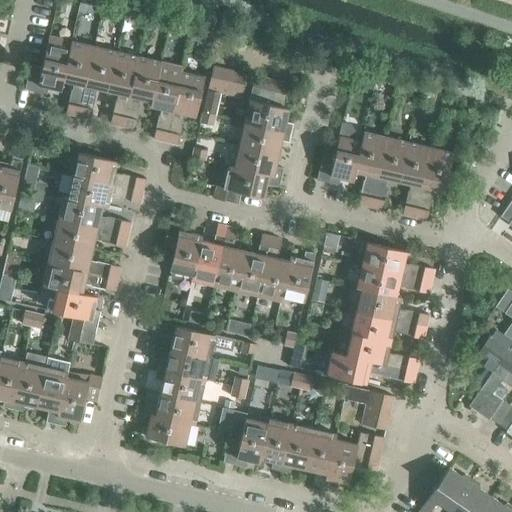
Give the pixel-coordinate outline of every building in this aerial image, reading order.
[(57,0),(56,8),(66,10),(68,0),(57,0)] [(142,20),(144,12),(133,9),(132,18),(142,20)] [(148,17),(146,27),(156,30),(158,20),(148,17)] [(175,23),(172,33),(182,35),(184,26),(175,23)] [(199,41),(203,38),(205,31),(194,28),(191,40),(199,41)] [(60,90),(63,80),(62,80),(71,41),(49,36),(41,67),(30,65),(24,89),(46,94),(47,87),(60,90)] [(71,41),(62,80),(63,80),(75,83),(74,90),(71,89),(65,113),(77,116),(93,46),(71,41)] [(107,91),(116,51),(93,46),(77,116),(90,119),(95,95),(92,94),(94,88),(107,91)] [(138,56),(116,51),(107,91),(120,94),(118,100),(115,99),(110,124),(122,126),(138,56)] [(138,98),(151,101),(159,66),(161,62),(138,56),(122,126),(134,129),(140,105),(137,104),(138,98)] [(153,138),(165,141),(181,71),(159,66),(151,101),(149,106),(163,109),(161,115),(159,114),(153,138)] [(219,92),(224,68),(213,66),(207,90),(219,92)] [(235,71),(224,68),(219,92),(220,93),(230,95),(235,71)] [(181,71),(165,141),(177,144),(183,120),(180,119),(181,113),(195,116),(204,77),(181,71)] [(247,73),(235,71),(230,95),(241,98),(247,73)] [(254,75),(249,100),(260,102),(266,78),(254,75)] [(266,78),(260,102),(271,105),(277,80),(266,78)] [(271,105),(282,107),(283,107),(288,83),(277,80),(271,105)] [(351,83),(349,88),(361,91),(362,85),(351,83)] [(207,90),(202,112),(215,115),(220,93),(219,92),(207,90)] [(288,108),(283,107),(282,107),(271,105),(260,102),(249,100),(244,122),(291,133),(293,123),(285,121),(288,108)] [(212,125),(215,115),(202,112),(200,122),(212,125)] [(289,142),(291,133),(244,122),(238,144),(278,153),(281,141),(289,142)] [(353,181),(355,171),(361,141),(352,139),(354,133),(350,124),(341,122),(335,151),(323,149),(316,180),(338,185),(339,178),(353,181)] [(357,204),(369,207),(386,137),(363,132),(361,141),(355,171),(367,174),(366,180),(363,180),(357,204)] [(408,142),(386,137),(369,207),(382,210),(387,185),(384,185),(386,178),(399,181),(408,142)] [(402,214),(414,217),(430,147),(408,142),(399,181),(411,184),(410,191),(407,190),(402,214)] [(233,166),(281,177),(283,168),(275,166),(278,153),(238,144),(233,166)] [(194,147),(192,156),(191,157),(204,160),(207,150),(194,147)] [(430,147),(414,217),(426,220),(432,196),(429,195),(430,189),(444,192),(453,152),(430,147)] [(73,175),(142,191),(145,179),(121,173),(120,176),(114,174),(117,161),(78,152),(73,175)] [(0,207),(10,209),(19,170),(21,162),(11,160),(10,164),(0,161),(0,207)] [(27,164),(22,186),(33,189),(35,181),(38,167),(27,164)] [(278,187),(281,177),(233,166),(228,165),(223,187),(216,185),(213,198),(238,203),(240,192),(263,197),(266,184),(278,187)] [(140,203),(142,191),(73,175),(68,196),(67,197),(102,205),(107,206),(110,193),(116,195),(116,197),(140,203)] [(22,186),(17,209),(34,212),(36,199),(39,190),(33,189),(22,186)] [(105,219),(99,217),(102,205),(67,197),(68,196),(63,195),(57,218),(127,234),(130,222),(106,216),(105,219)] [(511,197),(500,215),(509,222),(508,223),(511,226),(511,197)] [(125,246),(127,234),(57,218),(52,240),(92,249),(95,236),(101,238),(100,241),(125,246)] [(181,272),(191,274),(192,274),(200,240),(201,240),(202,235),(189,232),(190,225),(169,220),(163,244),(174,247),(169,269),(172,270),(171,271),(170,272),(170,273),(170,274),(171,275),(171,276),(172,277),(173,278),(175,279),(176,279),(177,278),(178,278),(179,277),(180,277),(181,275),(181,274),(181,273),(181,272)] [(213,284),(227,226),(217,224),(212,243),(201,240),(200,240),(192,274),(191,274),(190,279),(213,284)] [(236,228),(227,226),(213,284),(235,290),(244,250),(232,247),(236,228)] [(338,235),(326,232),(323,245),(335,248),(338,235)] [(261,234),(257,253),(244,250),(235,290),(258,295),(271,236),(261,234)] [(281,238),(271,236),(258,295),(280,300),(281,295),(289,260),(288,260),(276,258),(281,238)] [(95,263),(89,262),(92,249),(52,240),(47,262),(117,278),(120,266),(96,261),(95,263)] [(406,251),(366,242),(361,265),(431,281),(434,269),(410,263),(409,266),(403,264),(406,251)] [(303,259),(289,256),(288,260),(289,260),(281,295),(304,300),(313,261),(315,253),(304,251),(303,259)] [(14,278),(19,256),(7,253),(2,275),(14,278)] [(114,291),(117,278),(47,262),(42,285),(56,288),(82,294),(82,293),(84,281),(91,282),(90,285),(114,291)] [(356,287),(361,288),(395,296),(395,295),(398,283),(405,285),(404,287),(428,293),(431,281),(361,265),(356,287)] [(93,309),(96,296),(82,293),(82,294),(56,288),(51,311),(73,316),(71,327),(95,332),(100,311),(93,309)] [(356,310),(426,326),(428,314),(404,309),(404,311),(397,310),(400,297),(395,295),(395,296),(361,288),(356,310)] [(492,371),(503,356),(511,342),(511,291),(507,288),(495,306),(511,317),(511,320),(503,334),(493,327),(472,358),(485,367),(492,371)] [(0,298),(10,301),(12,294),(0,291),(0,298)] [(312,292),(310,299),(322,302),(324,295),(312,292)] [(31,325),(34,313),(24,310),(21,323),(31,325)] [(423,339),(426,326),(356,310),(351,332),(390,342),(393,329),(399,330),(399,333),(423,339)] [(43,315),(34,313),(31,325),(40,328),(43,315)] [(227,327),(246,332),(248,322),(230,317),(227,327)] [(173,335),(170,348),(209,357),(215,334),(175,325),(167,324),(165,333),(173,335)] [(92,345),(95,332),(71,327),(68,339),(92,345)] [(296,334),(283,331),(280,343),(293,346),(296,334)] [(393,356),(387,354),(390,342),(351,332),(345,354),(415,371),(418,359),(394,353),(393,356)] [(253,354),(255,344),(243,341),(240,351),(253,354)] [(511,342),(503,356),(511,362),(511,342)] [(204,379),(209,357),(170,348),(167,360),(159,358),(157,368),(204,379)] [(413,383),(415,371),(345,354),(331,351),(326,374),(365,383),(368,370),(389,375),(389,377),(413,383)] [(0,397),(4,399),(2,407),(12,409),(22,361),(0,355),(0,397)] [(300,357),(291,355),(288,365),(298,367),(300,357)] [(511,384),(511,362),(503,356),(492,371),(483,383),(468,405),(471,407),(469,410),(475,414),(476,411),(488,419),(489,417),(498,423),(510,405),(499,398),(501,395),(502,391),(500,387),(497,385),(502,378),(511,384)] [(23,403),(36,406),(45,366),(22,361),(12,409),(21,411),(23,403)] [(48,409),(45,422),(55,424),(66,376),(66,377),(67,372),(45,366),(36,406),(48,409)] [(485,367),(477,379),(483,383),(492,371),(485,367)] [(163,380),(160,392),(199,401),(204,379),(157,368),(154,378),(163,380)] [(290,385),(299,387),(302,375),(293,372),(290,385)] [(87,381),(66,377),(66,376),(55,424),(64,426),(66,418),(79,421),(85,399),(96,401),(102,377),(89,374),(87,381)] [(302,375),(299,387),(309,390),(312,377),(302,375)] [(235,376),(232,386),(245,389),(247,379),(235,376)] [(334,395),(343,398),(346,385),(337,383),(334,395)] [(232,386),(230,395),(243,398),(245,389),(232,386)] [(257,406),(260,392),(252,390),(249,404),(257,406)] [(366,401),(390,407),(393,396),(369,390),(366,401)] [(199,401),(160,392),(157,405),(144,402),(142,411),(189,423),(194,424),(199,401)] [(224,399),(222,406),(232,409),(234,402),(224,399)] [(388,418),(390,407),(366,401),(364,412),(388,418)] [(511,406),(510,405),(498,423),(506,429),(505,431),(511,435),(511,406)] [(184,445),(189,423),(142,411),(139,421),(148,423),(145,436),(184,445)] [(361,423),(385,429),(388,418),(364,412),(361,423)] [(233,416),(230,427),(242,430),(245,419),(244,419),(233,416)] [(245,419),(242,430),(240,440),(228,437),(222,461),(244,467),(246,460),(259,463),(260,458),(259,458),(267,423),(245,418),(244,419),(245,419)] [(291,423),(268,418),(267,423),(259,458),(260,458),(272,460),(270,469),(280,471),(291,423)] [(313,428),(291,423),(280,471),(289,473),(291,465),(304,468),(313,428)] [(230,427),(228,437),(240,440),(242,430),(230,427)] [(314,483),(323,486),(334,438),(335,438),(336,433),(313,428),(304,468),(316,471),(314,483)] [(357,442),(381,448),(383,437),(359,431),(357,442)] [(348,483),(352,465),(351,465),(354,454),(356,443),(335,438),(334,438),(323,486),(333,488),(335,480),(348,483)] [(378,459),(381,448),(357,442),(356,443),(354,454),(378,459)] [(354,454),(351,465),(352,465),(376,471),(378,459),(354,454)] [(428,511),(436,501),(449,511),(470,482),(468,480),(470,477),(464,474),(461,476),(448,467),(419,509),(424,511),(428,511)] [(450,511),(479,511),(491,496),(478,487),(479,484),(474,480),(472,483),(470,482),(449,511),(450,511)] [(510,511),(511,511),(510,509),(511,506),(506,503),(503,505),(491,496),(479,511),(510,511)]
